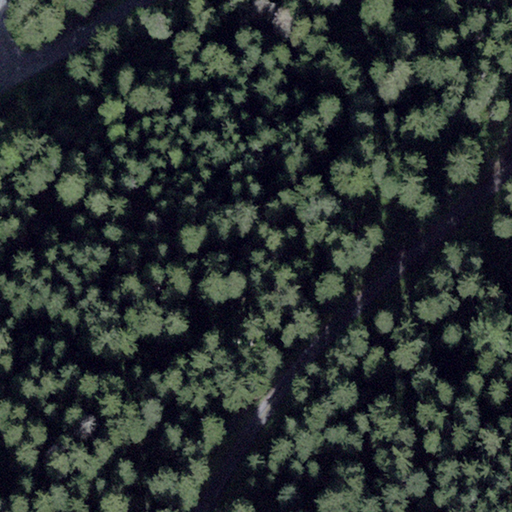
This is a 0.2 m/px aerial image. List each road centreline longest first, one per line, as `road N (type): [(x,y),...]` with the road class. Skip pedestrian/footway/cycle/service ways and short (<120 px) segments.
road 1 (track): [(511,174),(331,334),(251,432),(204,511)]
road 2 (track): [(0,85),(141,0)]
